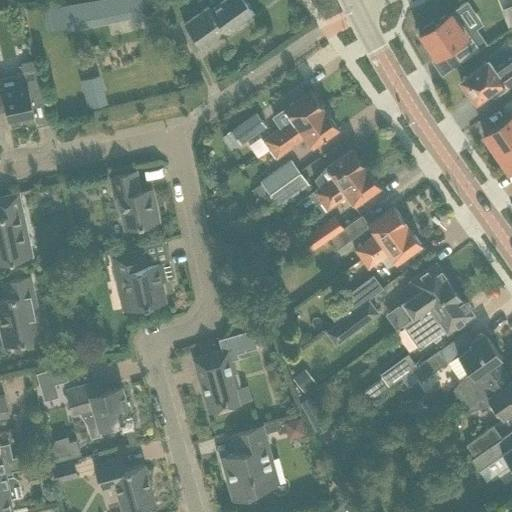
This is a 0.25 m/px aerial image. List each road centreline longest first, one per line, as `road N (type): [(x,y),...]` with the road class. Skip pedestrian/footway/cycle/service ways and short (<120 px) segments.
road 1 (residential): [(196,511),(160,374),(166,334),(213,316),(222,276),(179,136)]
road 2 (tertiary): [(511,255),(395,82),(360,15)]
road 3 (residential): [(0,166),(179,136)]
